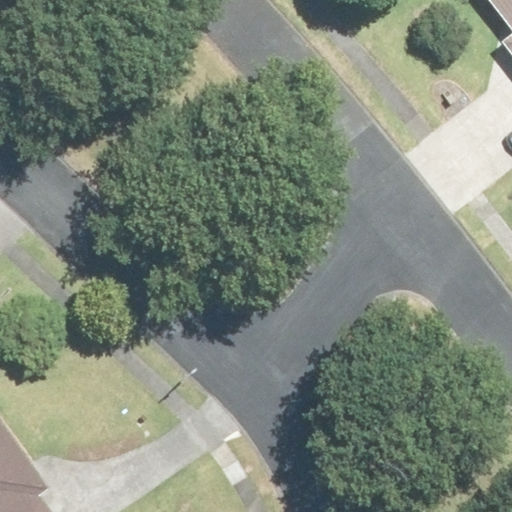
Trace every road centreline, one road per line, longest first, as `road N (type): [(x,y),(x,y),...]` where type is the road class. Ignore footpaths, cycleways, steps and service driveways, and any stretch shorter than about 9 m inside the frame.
road 1 (residential): [(232,392),(0,168)]
road 2 (residential): [(220,0),(416,213)]
road 3 (residential): [(232,392),(416,213)]
road 4 (residential): [(416,213),(511,328)]
road 5 (residential): [(293,511),(232,392)]
